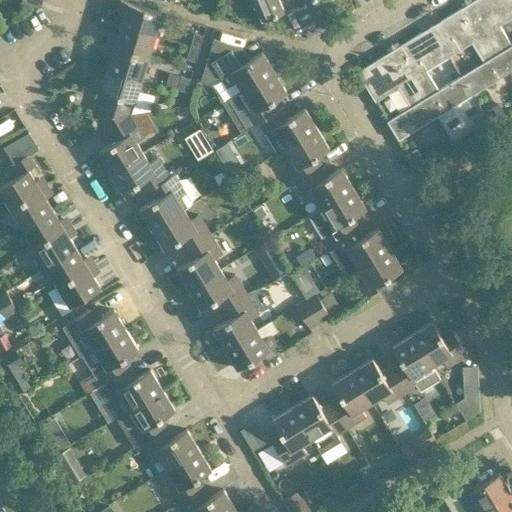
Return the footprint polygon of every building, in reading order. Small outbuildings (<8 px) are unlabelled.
[(125,11),(121,24),(155,34),(162,12),(124,0),(121,10),(125,11)] [(253,0),(262,19),(284,9),(280,0),(253,0)] [(511,0),(473,0),(468,3),(509,71),(511,69),(511,43),(500,24),(511,16),(511,0)] [(468,3),(431,25),(450,55),(472,41),(484,60),(461,74),(462,76),(464,78),(473,93),(507,72),(509,71),(468,3)] [(114,35),(111,45),(149,56),(155,34),(121,24),(118,36),(114,35)] [(431,25),(395,48),(436,115),(473,93),(464,78),(462,76),(461,74),(438,88),(427,69),(450,55),(431,25)] [(199,49),(203,35),(194,33),(190,46),(199,49)] [(262,51),(245,61),(234,44),(224,40),(213,37),(200,80),(212,83),(223,76),(228,84),(236,79),(243,90),(275,71),(262,51)] [(112,55),(108,68),(142,78),(149,56),(111,45),(108,54),(112,55)] [(190,46),(187,58),(196,61),(199,49),(190,46)] [(436,115),(395,48),(357,71),(375,100),(399,86),(410,105),(387,120),(399,138),(436,115)] [(105,91),(97,116),(131,111),(134,100),(135,100),(138,91),(142,78),(108,68),(104,80),(101,79),(98,89),(105,91)] [(243,90),(228,98),(247,129),(259,121),(280,108),(275,98),(287,91),(275,71),(243,90)] [(177,90),(181,77),(169,73),(165,87),(177,90)] [(186,93),(190,80),(181,77),(177,90),(186,93)] [(134,100),(131,111),(145,110),(151,109),(155,96),(138,91),(135,100),(134,100)] [(241,133),(247,129),(228,98),(222,102),(241,133)] [(498,103),(485,111),(491,121),(504,113),(498,103)] [(280,108),(259,121),(277,151),(285,146),(317,127),(305,107),(292,114),(286,104),(280,108)] [(131,111),(145,135),(157,128),(145,110),(131,111)] [(99,150),(111,170),(143,150),(137,140),(145,135),(131,111),(97,116),(113,142),(99,150)] [(482,112),(472,118),(478,128),(489,122),(488,122),(482,112)] [(284,162),(296,181),(323,165),(317,155),(330,147),(317,127),(285,146),(292,157),(284,162)] [(201,129),(185,138),(198,160),(213,151),(201,129)] [(228,142),(215,150),(232,178),(246,170),(228,142)] [(415,148),(407,153),(415,167),(423,162),(415,148)] [(136,183),(142,192),(169,175),(157,156),(149,161),(143,150),(111,170),(123,190),(136,183)] [(0,185),(0,189),(10,206),(44,186),(39,178),(36,180),(29,169),(36,165),(29,153),(5,167),(12,178),(0,185)] [(316,196),(322,206),(354,187),(342,167),(329,174),(323,165),(296,181),(308,201),(316,196)] [(153,200),(140,207),(153,227),(184,207),(192,203),(186,192),(174,173),(169,175),(147,189),(147,190),(148,191),(153,200)] [(10,206),(22,226),(53,207),(46,196),(49,194),(44,186),(10,206)] [(322,206),(310,213),(322,233),(326,231),(332,241),(358,226),(352,216),(353,215),(366,207),(354,187),(322,206)] [(184,207),(153,227),(165,247),(177,240),(183,250),(211,233),(199,213),(192,203),(184,207)] [(262,204),(253,209),(259,218),(267,213),(262,204)] [(22,226),(34,245),(68,225),(63,217),(60,219),(53,207),(22,226)] [(34,245),(46,265),(77,246),(70,235),(73,233),(68,225),(34,245)] [(358,226),(332,241),(335,246),(339,253),(333,256),(344,275),(358,266),(390,247),(378,227),(366,235),(364,236),(358,226)] [(177,267),(189,287),(221,268),(214,257),(223,252),(211,233),(183,250),(189,259),(177,267)] [(278,233),(270,238),(276,246),(283,241),(278,233)] [(332,241),(324,246),(327,251),(335,246),(332,241)] [(268,242),(255,249),(272,279),(285,271),(268,242)] [(46,265),(58,284),(92,264),(87,256),(83,258),(77,246),(46,265)] [(390,247),(358,266),(365,277),(357,282),(363,291),(403,267),(390,247)] [(312,248),(295,257),(301,267),(317,258),(312,248)] [(92,264),(58,284),(70,304),(101,286),(94,274),(97,272),(92,264)] [(292,274),(302,290),(315,281),(306,266),(292,274)] [(220,309),(247,293),(235,273),(227,278),(221,268),(189,287),(201,307),(220,296),(226,306),(220,309)] [(40,269),(31,275),(35,281),(44,275),(40,269)] [(315,281),(302,290),(306,297),(316,291),(316,292),(320,290),(315,282),(315,281)] [(316,292),(306,298),(320,321),(330,315),(324,305),(321,300),(316,292)] [(214,327),(226,347),(257,328),(251,317),(259,313),(247,293),(220,309),(220,310),(226,306),(232,316),(214,327)] [(321,300),(330,315),(341,308),(332,293),(321,300)] [(310,327),(320,321),(306,298),(296,304),(297,305),(310,327)] [(0,303),(0,319),(9,314),(3,302),(0,303)] [(68,322),(63,325),(81,356),(83,355),(126,328),(114,308),(100,316),(96,319),(90,310),(95,307),(96,306),(95,306),(68,322)] [(433,320),(413,332),(432,364),(443,358),(448,366),(467,354),(451,326),(450,327),(453,333),(444,339),(433,320)] [(0,323),(0,344),(3,349),(11,345),(5,333),(0,323)] [(126,328),(83,355),(101,385),(105,382),(126,370),(131,367),(132,366),(132,365),(131,366),(126,369),(120,359),(125,356),(126,356),(139,348),(126,328)] [(257,328),(226,347),(238,367),(278,343),(272,334),(264,339),(257,328)] [(417,385),(420,390),(440,378),(432,364),(413,332),(393,345),(404,363),(394,369),(391,363),(390,363),(407,391),(417,385)] [(373,357),(353,369),(372,401),(383,394),(388,402),(407,391),(390,363),(390,364),(393,369),(384,375),(373,357)] [(479,415),(477,364),(462,364),(463,397),(452,397),(453,416),(479,415)] [(125,397),(131,407),(163,388),(151,368),(132,379),(126,370),(105,382),(117,402),(125,397)] [(344,400),(334,405),(347,427),(367,415),(362,407),(372,401),(353,369),(333,381),(344,400)] [(24,375),(11,382),(17,393),(30,386),(24,375)] [(131,407),(117,416),(135,446),(141,442),(169,426),(168,425),(167,426),(163,429),(157,419),(162,416),(175,408),(163,388),(131,407)] [(313,393),(293,405),(312,437),(321,452),(341,439),(337,433),(347,427),(334,405),(333,406),(324,412),(321,407),(313,393)] [(312,437),(293,405),(272,418),(284,436),(274,442),(271,436),(270,436),(287,464),(307,452),(302,444),(312,437)] [(237,428),(250,449),(266,439),(253,418),(237,428)] [(161,457),(168,467),(200,448),(187,428),(169,439),(163,430),(169,426),(141,442),(153,462),(161,457)] [(62,428),(50,435),(59,449),(70,442),(62,428)] [(70,446),(53,456),(59,466),(76,456),(70,446)] [(166,483),(178,502),(205,486),(205,485),(199,489),(193,479),(212,468),(200,448),(168,467),(174,478),(166,483)] [(468,481),(454,490),(467,511),(474,511),(481,508),(510,490),(499,471),(472,488),(468,481)] [(205,486),(178,502),(183,511),(229,511),(236,508),(224,488),(211,496),(210,496),(206,499),(200,490),(205,487),(206,486),(205,486)] [(511,511),(511,492),(510,490),(481,508),(482,511),(511,511)] [(306,502),(292,511),(311,511),(312,511),(306,502)]
